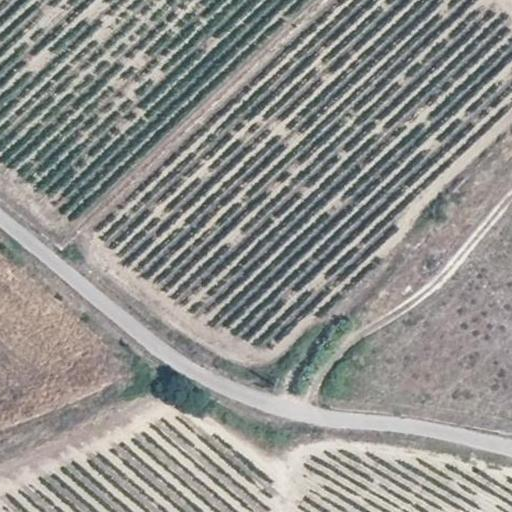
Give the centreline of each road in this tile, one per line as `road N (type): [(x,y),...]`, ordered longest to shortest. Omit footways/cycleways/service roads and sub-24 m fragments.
road 1 (unclassified): [(0,221),(153,352),(213,383),(282,408),(447,433),(511,453)]
road 2 (track): [(306,413),(315,382),(511,159)]
